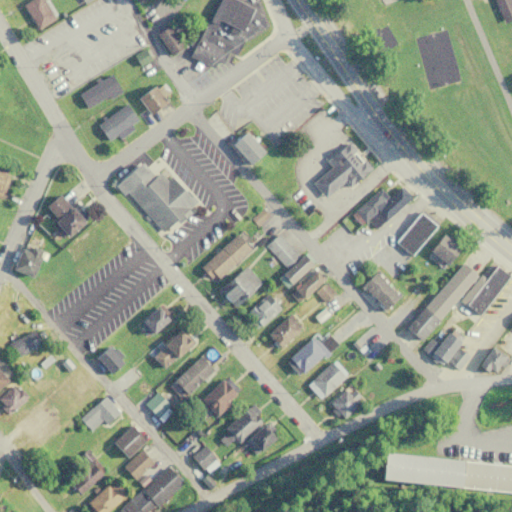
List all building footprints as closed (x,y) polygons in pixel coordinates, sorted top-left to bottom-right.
[(32,30),(53,18),(42,0),(25,0),(18,4),(32,30)] [(212,0),(182,49),(208,69),(261,25),(251,0),(212,0)] [(392,0),(368,0),(368,14),(392,14),(392,0)] [(118,89),(108,73),(75,95),(85,110),(118,89)] [(163,102),(150,86),(134,99),(147,115),(163,102)] [(135,120),(126,110),(91,138),(100,149),(135,120)] [(229,141),(247,163),(261,151),(243,129),(229,141)] [(323,157),(347,138),(370,168),(346,187),(323,157)] [(119,187),(156,155),(198,203),(162,235),(119,187)] [(358,209),(375,227),(409,196),(393,178),(358,209)] [(38,209),(63,237),(81,221),(57,193),(38,209)] [(391,240),(416,210),(434,224),(409,255),(391,240)] [(84,264),(104,248),(89,230),(70,246),(84,264)] [(306,265),(275,233),(262,246),(283,269),(271,280),(280,290),(306,265)] [(423,256),(440,233),(458,247),(441,270),(423,256)] [(245,248),(230,234),(195,268),(210,283),(245,248)] [(6,268),(28,280),(42,253),(21,242),(6,268)] [(39,295),(62,272),(50,261),(27,284),(39,295)] [(459,304),(492,263),(507,276),(475,317),(459,304)] [(214,292),(230,308),(257,281),(241,265),(214,292)] [(320,279),(310,268),(284,292),(294,303),(320,279)] [(396,295),(372,271),(357,286),(381,310),(396,295)] [(322,301),(332,293),(323,283),(313,291),(322,301)] [(277,308),(263,293),(240,315),(254,329),(277,308)] [(165,318),(154,306),(136,324),(148,336),(165,318)] [(403,329),(418,341),(435,320),(420,307),(403,329)] [(263,335),(277,349),(299,327),(286,313),(263,335)] [(14,358),(38,345),(30,330),(5,343),(14,358)] [(149,356),(161,369),(187,343),(175,330),(149,356)] [(444,330),(456,341),(437,364),(419,348),(429,337),(434,342),(444,330)] [(297,376),(324,352),(310,336),(283,360),(297,376)] [(106,375),(123,361),(109,344),(92,359),(106,375)] [(506,361),(493,347),(476,362),(489,376),(506,361)] [(465,355),(457,350),(447,364),(456,370),(465,355)] [(211,370),(197,356),(171,380),(185,395),(211,370)] [(318,399),(345,374),(331,359),(304,384),(318,399)] [(197,400),(213,417),(237,392),(221,376),(197,400)] [(25,396),(14,384),(0,396),(0,409),(5,415),(25,396)] [(361,401),(348,385),(327,404),(340,419),(361,401)] [(102,392),(75,419),(88,432),(97,422),(102,427),(119,409),(102,392)] [(142,404),(154,416),(166,404),(154,392),(142,404)] [(244,441),(253,453),(273,438),(248,406),(220,427),(235,447),(244,441)] [(53,423),(41,408),(18,427),(31,442),(53,423)] [(142,441),(129,425),(108,442),(121,458),(142,441)] [(213,456),(200,443),(186,457),(199,470),(213,456)] [(132,480),(150,461),(138,449),(119,467),(132,480)] [(76,458),(79,461),(62,478),(78,494),(102,469),(83,450),(76,458)] [(382,450),(443,456),(459,458),(511,463),(511,490),(456,485),(379,477),(382,450)] [(144,511),(179,482),(166,466),(113,511),(144,511)] [(84,502),(93,511),(103,511),(123,493),(109,479),(84,502)]
